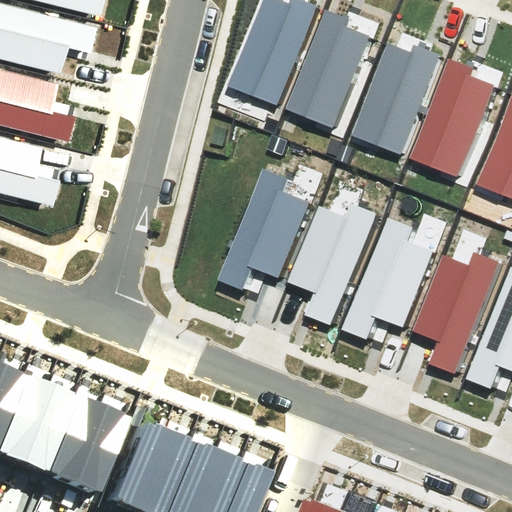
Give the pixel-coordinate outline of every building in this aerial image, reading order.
[(89,19),(8,0),(0,0),(0,51),(55,65),(62,38),(83,43),(89,19)] [(51,0),(96,10),(98,0),(51,0)] [(304,0),(270,0),(241,77),(284,93),(317,5),(304,0)] [(329,9),(296,97),(338,113),(372,25),(329,9)] [(391,38),(358,126),(401,142),(434,54),(391,38)] [(455,63),(422,150),(464,166),(498,79),(455,63)] [(0,118),(61,134),(66,110),(45,105),(52,77),(0,64),(0,118)] [(511,95),(482,173),(511,184),(511,95)] [(0,190),(53,203),(59,179),(37,174),(44,147),(0,135),(0,190)] [(272,167),(229,277),(252,286),(260,265),(287,275),(317,199),(292,189),(297,177),(272,167)] [(315,312),(338,321),(381,211),(356,201),(351,214),(327,204),(297,280),(323,291),(315,312)] [(395,213),(352,323),(375,332),(383,311),(410,321),(440,245),(415,236),(420,223),(395,213)] [(440,359),(463,368),(506,258),(481,248),(476,261),(452,251),(422,327),(448,338),(440,359)] [(511,276),(474,373),(497,382),(505,361),(511,363),(511,276)] [(0,363),(0,449),(102,492),(133,419),(0,363)] [(152,422),(120,497),(155,511),(256,511),(273,473),(152,422)] [(344,511),(318,502),(313,511),(344,511)]
